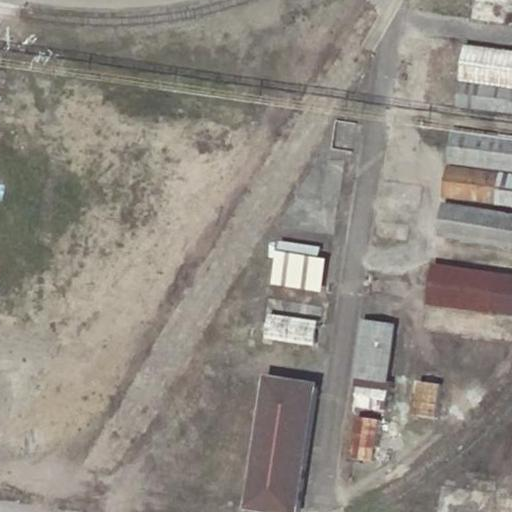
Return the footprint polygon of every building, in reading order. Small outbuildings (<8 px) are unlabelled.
[(511,0),(474,0),(472,16),(511,22),(511,0)] [(511,114),(511,52),(465,48),(459,110),(511,114)] [(511,203),(511,138),(454,134),(449,198),(511,203)] [(511,215),(447,207),(443,241),(511,249),(511,215)] [(278,289),(326,291),(328,246),(280,244),(278,289)] [(430,305),(511,317),(511,275),(436,264),(430,305)] [(267,338),(318,347),(322,322),(271,314),(267,338)] [(289,511),(311,385),(263,376),(240,502),(289,511)] [(437,419),(443,386),(423,383),(417,415),(437,419)] [(353,459),(376,462),(382,421),(360,418),(353,459)]
